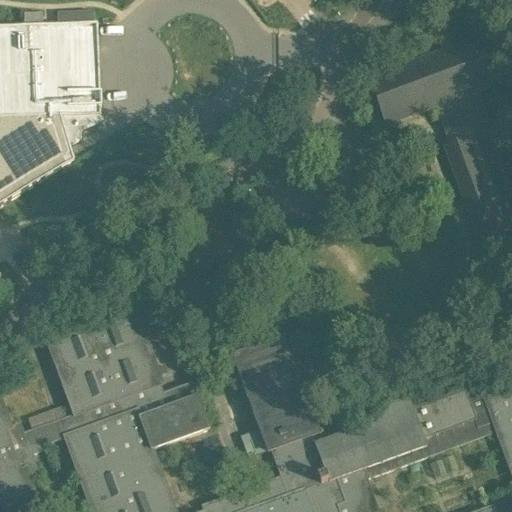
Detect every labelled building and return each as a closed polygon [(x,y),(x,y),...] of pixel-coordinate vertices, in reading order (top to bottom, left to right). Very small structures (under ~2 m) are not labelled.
[(57,14),(58,27),(94,26),(93,13),(57,14)] [(0,208),(74,163),(70,151),(60,119),(100,118),(100,117),(99,109),(101,109),(101,95),(99,95),(96,26),(94,26),(58,27),(0,29),(0,208)] [(445,148),(464,200),(484,256),(507,247),(501,233),(511,230),(511,232),(511,163),(499,128),(491,131),(477,93),(493,87),(476,40),(368,80),(386,127),(436,108),(450,146),(445,148)] [(221,222),(190,229),(200,273),(230,266),(221,222)] [(319,446),(316,437),(319,435),(283,337),(232,356),(240,379),(260,431),(240,438),(248,460),(267,453),(268,455),(272,453),(281,480),(203,508),(204,511),(175,511),(153,452),(209,431),(197,399),(196,399),(191,385),(163,395),(160,386),(162,386),(133,307),(46,339),(75,417),(24,435),(20,425),(10,429),(0,400),(0,501),(1,501),(5,511),(39,511),(40,511),(30,483),(40,479),(32,456),(47,451),(45,447),(66,439),(92,511),(511,511),(511,381),(482,392),(480,387),(412,412),(407,398),(377,408),(383,422),(319,446)]
